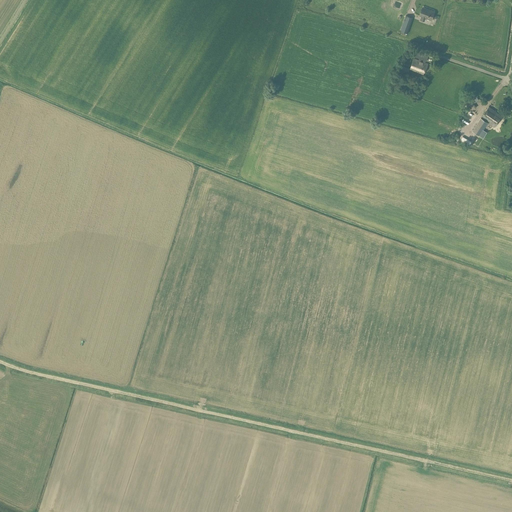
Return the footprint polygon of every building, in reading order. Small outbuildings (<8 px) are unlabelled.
[(428,10),(422,8),(419,16),(421,16),(420,19),(424,21),(425,18),(431,20),(434,12),(429,9),(428,10)] [(413,18),(406,16),(400,31),(399,35),(404,37),(406,34),(407,34),(407,33),(413,18)] [(418,49),(415,56),(427,61),(430,54),(418,49)] [(420,61),(414,59),(410,69),(424,75),(428,64),(423,62),(423,63),(420,62),(420,61)] [(410,68),(400,65),(398,70),(408,73),(410,68)] [(479,100),(475,95),(470,99),(468,105),(471,110),(476,107),(474,104),(479,100)] [(502,116),(489,106),(481,117),(489,122),(489,123),(494,127),(502,116)] [(488,123),(480,118),(472,131),(480,136),(488,123)]
